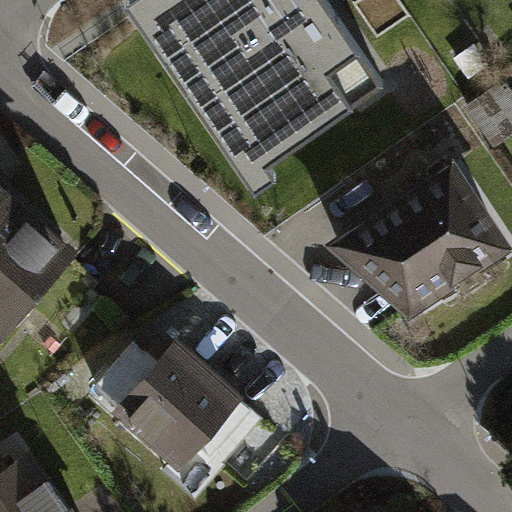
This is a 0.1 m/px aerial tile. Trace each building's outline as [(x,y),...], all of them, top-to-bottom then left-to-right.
[(131,0),(257,183),(277,169),(267,156),(382,77),(329,0),(131,0)] [(511,238),(451,148),(321,235),(407,310),(511,240),(511,238)] [(0,190),(0,339),(1,341),(76,257),(0,190)] [(236,396),(243,387),(174,330),(111,405),(163,449),(159,454),(179,471),(198,449),(219,466),(260,416),(236,396)] [(78,511),(33,448),(0,470),(0,511),(78,511)]
